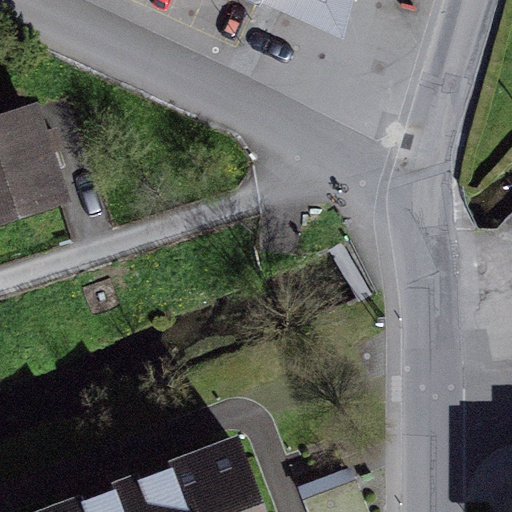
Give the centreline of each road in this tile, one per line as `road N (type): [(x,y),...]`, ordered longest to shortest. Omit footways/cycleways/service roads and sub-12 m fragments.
road 1 (unclassified): [(423,183),(434,330),(432,511)]
road 2 (unclassified): [(475,0),(423,183)]
